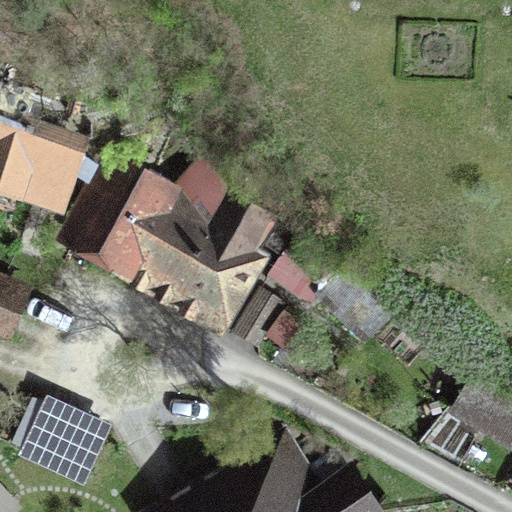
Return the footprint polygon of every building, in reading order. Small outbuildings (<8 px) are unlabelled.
[(80,139),(0,111),(0,173),(61,194),(80,139)] [(167,196),(169,192),(125,165),(107,198),(92,190),(70,229),(127,261),(167,196)] [(167,196),(127,261),(212,310),(250,243),(167,196)] [(369,330),(397,301),(348,256),(321,284),(368,329),(369,330)] [(0,318),(13,288),(0,282),(0,318)] [(257,342),(284,299),(261,285),(234,329),(257,342)] [(511,390),(474,369),(453,406),(511,441),(511,390)] [(106,426),(46,399),(25,445),(84,472),(106,426)] [(311,511),(276,454),(178,511),(311,511)]
